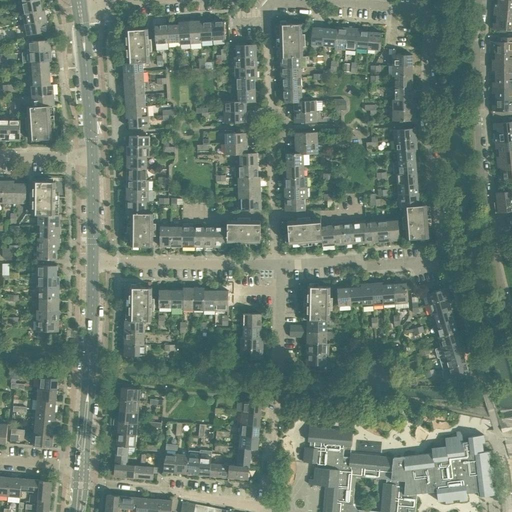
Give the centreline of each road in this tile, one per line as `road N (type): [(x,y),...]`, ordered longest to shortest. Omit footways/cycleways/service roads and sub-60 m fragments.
road 1 (residential): [(280,264),(440,259),(426,122),(427,12)]
road 2 (residential): [(478,0),(486,216),(489,232),(511,233)]
road 3 (tertiary): [(81,468),(93,262)]
road 4 (residential): [(93,262),(275,264)]
road 5 (residential): [(267,506),(105,484)]
road 6 (residential): [(427,12),(268,2)]
